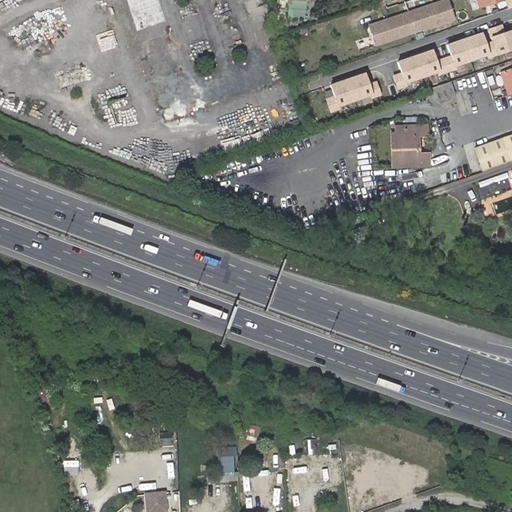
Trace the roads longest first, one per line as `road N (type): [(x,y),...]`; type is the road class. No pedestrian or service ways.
road 1 (motorway): [(0,231),(511,415)]
road 2 (motorway): [(333,316),(0,192)]
road 3 (motorway): [(511,377),(333,316)]
road 4 (motorway): [(511,353),(333,316)]
